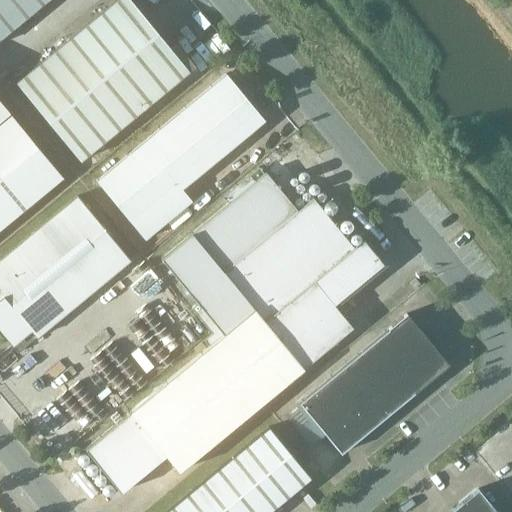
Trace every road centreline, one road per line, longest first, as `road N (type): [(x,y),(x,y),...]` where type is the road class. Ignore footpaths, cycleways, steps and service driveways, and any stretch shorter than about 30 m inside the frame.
road 1 (unclassified): [(511,343),(226,0)]
road 2 (unclassified): [(511,370),(344,511)]
